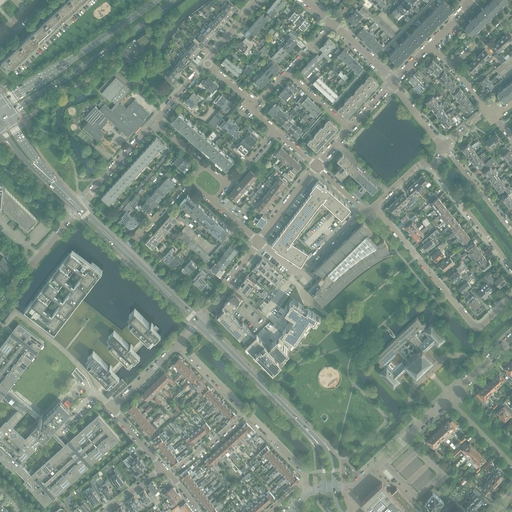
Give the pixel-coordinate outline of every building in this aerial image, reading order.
[(10,68),(81,0),(65,0),(58,8),(57,7),(55,8),(56,9),(55,9),(56,10),(46,19),(45,19),(44,18),(43,20),(44,21),(33,30),(32,30),(31,31),(31,32),(21,42),(21,41),(21,42),(20,41),(18,42),(19,43),(19,44),(9,53),(8,52),(6,54),(7,55),(2,60),(10,68)] [(382,0),(379,0),(376,4),(381,8),(386,3),(382,0)] [(404,0),(401,3),(409,11),(414,7),(415,6),(415,5),(415,4),(419,0),(404,0)] [(433,12),(441,20),(452,9),(444,0),(433,12)] [(472,35),(506,0),(492,0),(465,28),(472,35)] [(277,11),(282,6),(276,1),(271,6),(277,11)] [(239,11),(234,7),(229,2),(227,5),(225,3),(221,7),(231,15),(234,11),(237,13),(239,11)] [(402,13),(407,9),(401,3),(396,8),(402,13)] [(273,16),(277,11),(271,6),(267,11),(273,16)] [(227,19),(231,15),(221,7),(223,9),(220,13),(227,19)] [(367,14),(366,13),(361,8),(358,10),(357,8),(352,13),(359,20),(360,21),(367,14)] [(404,15),(402,13),(396,8),(392,12),(399,20),(404,15)] [(295,10),(294,11),(292,9),(287,16),(288,17),(294,22),(300,15),(295,10)] [(430,31),(441,20),(433,12),(422,22),(430,31)] [(224,23),(227,19),(220,13),(217,17),(224,23)] [(354,25),(359,20),(352,13),(347,18),(354,25)] [(257,19),(263,24),(267,20),(269,21),(271,19),(267,15),(265,17),(262,14),(257,19)] [(299,26),(305,19),(300,15),(294,22),(299,26)] [(376,15),(372,19),(392,38),(395,34),(376,15)] [(220,27),(224,23),(217,17),(213,21),(212,20),(220,27)] [(259,29),(263,24),(257,19),(253,24),(259,29)] [(305,19),(299,26),(304,30),(310,23),(305,19)] [(220,27),(212,20),(209,24),(216,30),(219,27),(220,27)] [(419,42),(430,31),(422,22),(411,34),(419,42)] [(212,35),(216,30),(209,24),(205,28),(212,35)] [(255,34),(259,29),(253,24),(249,29),(255,34)] [(205,28),(204,27),(200,31),(201,33),(202,33),(209,39),(212,35),(205,28)] [(363,38),(368,32),(363,27),(358,33),(363,38)] [(150,29),(136,39),(145,48),(154,34),(150,29)] [(251,39),(255,34),(249,29),(244,34),(245,34),(244,36),(246,37),(246,36),(247,37),(245,39),(252,45),(254,42),(251,39)] [(297,37),(293,34),(290,32),(288,34),(291,37),(287,41),(292,47),(297,42),(295,40),(297,37)] [(367,42),(373,36),(368,32),(363,38),(367,42)] [(205,43),(209,39),(202,33),(201,33),(198,37),(202,40),(200,42),(204,46),(206,44),(205,43)] [(419,42),(411,34),(400,45),(408,53),(419,42)] [(378,41),(375,39),(377,37),(375,35),(373,36),(367,42),(372,47),(378,41)] [(505,46),(510,42),(504,36),(500,40),(505,46)] [(204,46),(200,42),(195,38),(193,40),(194,42),(191,45),(198,52),(202,48),(203,48),(204,46)] [(324,43),(331,49),(335,45),(329,38),(324,43)] [(252,45),(245,39),(242,42),(241,41),(237,46),(241,49),(239,51),(242,54),(243,52),(246,55),(248,53),(247,52),(248,51),(253,46),(252,45)] [(287,41),(286,41),(284,39),(280,44),(282,46),(288,51),(292,47),(287,41)] [(500,51),(505,46),(500,40),(495,44),(500,51)] [(383,43),(382,45),(378,41),(372,47),(377,51),(379,49),(380,50),(385,45),(383,43)] [(326,54),(331,49),(324,43),(320,48),(323,51),(321,54),(326,58),(328,60),(327,62),(328,63),(332,60),(327,56),(326,55),(326,54)] [(195,56),(198,52),(191,45),(187,49),(195,56)] [(397,64),(408,53),(400,45),(389,56),(397,64)] [(132,67),(140,58),(126,46),(119,54),(124,59),(124,60),(125,62),(127,62),(132,67)] [(283,56),(288,51),(282,46),(278,51),(283,56)] [(191,60),(195,56),(187,49),(184,54),(191,60)] [(343,59),(349,54),(344,49),(338,55),(343,59)] [(481,53),(487,59),(491,55),(485,49),(481,53)] [(279,61),(283,56),(278,51),(273,55),(279,61)] [(184,54),(182,53),(178,57),(181,59),(188,64),(191,60),(184,54)] [(482,64),(487,59),(481,53),(476,58),(482,64)] [(321,62),(326,58),(321,54),(319,56),(317,54),(311,61),(316,66),(315,66),(318,68),(321,65),(318,63),(320,61),(321,62)] [(348,64),(354,58),(349,54),(343,59),(348,64)] [(511,63),(511,55),(495,69),(496,71),(499,74),(511,63)] [(227,66),(232,61),(226,57),(222,62),(227,66)] [(353,68),(358,63),(354,58),(348,64),(353,68)] [(478,68),(482,64),(476,58),(472,62),(478,68)] [(185,69),(189,65),(188,64),(181,59),(178,63),(185,69)] [(427,67),(431,71),(437,65),(433,61),(432,62),(430,60),(426,63),(428,65),(427,67)] [(232,71),(237,65),(232,61),(227,66),(232,71)] [(273,63),(271,61),(267,66),(267,67),(267,66),(269,68),(275,73),(279,68),(273,63)] [(315,66),(316,66),(311,61),(306,66),(311,71),(315,66)] [(473,73),(478,68),(472,62),(467,67),(473,73)] [(182,73),(185,69),(178,63),(174,67),(182,73)] [(356,75),(358,73),(363,67),(358,63),(353,68),(355,71),(353,73),(356,75)] [(238,75),(242,70),(237,65),(232,71),(238,75)] [(436,75),(441,71),(442,70),(437,65),(431,71),(435,76),(436,75)] [(252,70),(249,67),(249,66),(248,67),(244,71),(248,75),(253,70),(252,70)] [(275,73),(269,68),(267,66),(267,67),(265,69),(267,70),(264,72),(270,78),(275,73)] [(306,76),(311,71),(306,66),(301,71),(302,71),(301,73),(303,73),(306,76)] [(178,77),(182,73),(174,67),(171,71),(178,77)] [(117,102),(119,103),(131,89),(129,87),(132,84),(116,70),(99,89),(102,92),(111,101),(111,100),(115,104),(117,102)] [(175,82),(178,77),(171,71),(167,75),(166,74),(164,76),(174,84),(175,82)] [(264,72),(264,73),(262,71),(257,76),(259,77),(260,77),(266,83),(270,78),(264,72)] [(442,83),(448,77),(444,72),(443,73),(441,71),(436,75),(438,77),(438,78),(442,83)] [(359,86),(368,95),(379,83),(370,74),(365,79),(366,79),(363,83),(362,82),(359,86)] [(418,82),(419,81),(423,78),(420,76),(417,78),(414,75),(409,80),(415,85),(415,86),(418,82)] [(484,86),(490,81),(486,76),(480,81),(484,86)] [(207,88),(213,81),(208,77),(206,79),(204,79),(199,85),(201,87),(203,84),(207,88)] [(261,88),(266,83),(260,77),(259,77),(255,82),(254,81),(253,82),(256,86),(258,85),(261,88)] [(318,87),(324,81),(324,80),(323,78),(322,79),(319,77),(313,82),(318,87)] [(446,87),(453,81),(448,77),(442,83),(446,87)] [(216,89),(216,88),(219,85),(213,81),(207,88),(212,92),(210,95),(209,95),(205,100),(208,104),(213,98),(211,97),(217,90),(216,89)] [(323,91),(328,86),(324,81),(318,87),(323,91)] [(452,91),(457,86),(457,85),(453,81),(446,87),(451,91),(452,91)] [(488,91),(494,86),(490,81),(484,86),(488,91)] [(424,88),(418,82),(415,86),(415,85),(413,88),(419,93),(422,90),(423,91),(426,88),(425,87),(424,88)] [(511,84),(511,83),(497,93),(504,102),(510,97),(511,98),(511,96),(511,84)] [(288,85),(283,90),(290,95),(293,92),(295,93),(298,89),(296,87),(293,89),(288,85)] [(328,96),(333,90),(328,86),(323,91),(328,96)] [(358,106),(368,95),(359,86),(355,90),(356,91),(352,94),(348,97),(358,106)] [(457,99),(464,93),(460,88),(459,89),(457,86),(452,91),(454,93),(453,94),(457,99)] [(290,95),(283,90),(279,94),(285,100),(290,95)] [(333,90),(328,96),(332,100),(338,95),(333,90)] [(189,97),(196,103),(200,98),(203,100),(205,98),(198,93),(197,95),(194,92),(189,97)] [(461,104),(468,98),(464,93),(457,99),(461,104)] [(221,106),(227,99),(222,94),(221,96),(219,95),(213,101),(215,103),(216,102),(219,104),(218,105),(220,107),(221,106)] [(281,104),(285,100),(279,94),(276,97),(280,101),(280,102),(281,104)] [(306,107),(312,101),(307,96),(305,99),(302,96),(299,99),(297,101),(297,102),(300,105),(302,104),(306,107)] [(430,106),(437,101),(433,96),(429,99),(429,98),(426,100),(427,101),(426,101),(430,106)] [(193,107),(196,103),(189,97),(185,102),(188,105),(187,106),(193,111),(195,110),(193,107)] [(347,117),(358,106),(348,97),(344,102),(345,102),(342,106),(341,105),(338,109),(347,117)] [(470,108),(468,106),(472,103),(468,98),(461,104),(465,109),(466,110),(470,108)] [(227,99),(221,106),(226,110),(225,111),(227,113),(233,106),(231,105),(232,103),(227,99)] [(89,121),(88,121),(89,122),(84,127),(98,140),(103,134),(97,129),(100,126),(101,127),(106,122),(107,122),(105,120),(107,117),(119,128),(117,131),(120,134),(122,131),(128,136),(133,131),(135,133),(145,121),(143,119),(149,113),(134,100),(127,108),(121,103),(120,105),(119,103),(117,102),(115,104),(110,109),(105,104),(104,104),(101,108),(100,110),(99,109),(99,110),(105,115),(103,118),(101,116),(95,122),(97,124),(95,126),(89,121)] [(311,112),(317,105),(312,101),(306,107),(311,112)] [(441,103),(439,105),(437,101),(430,106),(434,111),(442,105),(441,103)] [(444,107),(449,103),(447,101),(444,103),(445,104),(442,105),(434,111),(438,116),(445,111),(443,109),(444,107)] [(273,115),(280,108),(280,107),(278,105),(277,105),(275,103),(273,105),(272,103),(269,107),(269,108),(268,109),(269,110),(268,111),(273,115)] [(322,110),(317,105),(311,112),(309,114),(314,118),(322,110)] [(99,110),(99,109),(96,106),(85,118),(88,121),(89,121),(95,126),(97,124),(95,122),(101,116),(103,118),(105,115),(99,110)] [(273,115),(278,120),(283,114),(285,112),(280,108),(273,115)] [(442,121),(448,116),(445,111),(438,116),(442,121)] [(185,134),(194,125),(180,113),(171,122),(185,134)] [(288,114),(286,116),(283,114),(278,120),(283,124),(288,118),(290,116),(288,114)] [(449,115),(448,116),(442,121),(446,127),(447,126),(450,124),(449,124),(453,121),(449,115)] [(290,116),(288,118),(283,124),(288,128),(293,122),(291,120),(292,118),(290,116)] [(228,129),(234,123),(229,118),(226,121),(225,120),(224,121),(222,118),(217,124),(221,128),(224,126),(228,129)] [(318,131),(327,139),(338,127),(329,118),(318,131)] [(293,133),(298,126),(293,122),(288,128),(293,133)] [(235,137),(238,134),(240,131),(238,129),(239,127),(234,123),(228,129),(233,134),(232,134),(235,137)] [(199,147),(208,137),(194,125),(185,134),(199,147)] [(245,138),(253,145),(258,138),(252,133),(254,130),(249,126),(247,129),(249,130),(247,132),(248,133),(246,135),(247,136),(245,138)] [(300,135),(303,131),(298,126),(293,133),(298,137),(300,135)] [(317,150),(327,139),(318,131),(308,142),(317,150)] [(491,137),(496,143),(502,139),(496,133),(491,137)] [(150,144),(159,152),(167,144),(160,138),(159,139),(157,137),(150,144)] [(212,158),(221,149),(208,137),(199,147),(212,158)] [(477,145),(480,143),(480,142),(477,137),(474,139),(476,142),(471,146),(469,143),(465,146),(465,145),(462,147),(462,148),(466,154),(477,145)] [(492,147),(496,143),(491,137),(486,141),(488,143),(485,146),(490,152),(494,150),(492,147)] [(248,149),(253,145),(245,138),(246,139),(241,143),(248,149)] [(244,154),(248,149),(241,143),(238,148),(235,146),(229,143),(228,145),(228,147),(231,150),(233,148),(239,153),(241,152),(244,154)] [(474,151),(482,144),(480,143),(477,145),(466,154),(470,159),(476,153),(474,151)] [(153,159),(159,152),(150,144),(144,151),(153,159)] [(278,158),(285,150),(281,147),(278,150),(276,149),(272,155),(273,156),(275,154),(278,158)] [(507,160),(511,155),(511,152),(510,149),(509,150),(507,148),(502,152),(504,154),(503,155),(507,160)] [(235,161),(234,160),(221,149),(212,158),(226,170),(235,161)] [(283,161),(289,154),(285,150),(278,158),(283,161)] [(474,164),(484,156),(488,152),(486,150),(478,156),(476,153),(470,159),(474,164)] [(147,165),(153,159),(144,151),(138,157),(147,165)] [(287,165),(293,157),(289,154),(283,161),(287,165)] [(355,176),(360,170),(343,154),(337,159),(343,164),(341,166),(335,173),(342,179),(348,172),(347,171),(349,170),(355,176)] [(178,166),(184,159),(179,155),(176,158),(175,157),(170,162),(172,164),(174,162),(178,166)] [(486,166),(494,160),(492,157),(489,160),(485,163),(483,160),(485,158),(484,156),(474,164),(478,169),(478,168),(479,169),(482,167),(481,166),(484,164),(486,166)] [(141,172),(147,165),(138,157),(132,164),(141,172)] [(291,168),(297,161),(293,157),(287,165),(291,168)] [(187,167),(190,164),(184,159),(178,166),(183,170),(181,172),(183,174),(188,168),(187,167)] [(497,170),(495,168),(493,170),(490,167),(496,163),(494,160),(486,166),(488,168),(487,169),(486,169),(484,171),(483,172),(488,177),(497,170)] [(302,167),(300,166),(301,165),(297,161),(291,168),(291,169),(289,170),(295,175),(302,167)] [(135,179),(141,172),(132,164),(126,171),(135,179)] [(498,177),(496,174),(499,172),(500,171),(498,169),(497,170),(488,177),(492,182),(498,177)] [(247,174),(254,181),(258,176),(251,170),(247,174)] [(373,192),(378,187),(360,170),(355,176),(362,182),(360,184),(359,183),(353,189),(360,195),(367,187),(373,192)] [(128,186),(135,179),(126,171),(119,178),(128,186)] [(164,182),(171,188),(175,183),(172,180),(173,178),(166,172),(164,174),(167,178),(164,182)] [(251,185),(254,181),(247,174),(244,178),(251,185)] [(422,175),(417,180),(424,187),(426,185),(427,187),(431,184),(425,179),(426,178),(423,175),(423,176),(422,175)] [(506,179),(508,177),(507,175),(503,178),(500,180),(498,177),(492,182),(496,187),(506,179)] [(276,181),(283,186),(287,182),(279,176),(276,181)] [(123,192),(128,186),(119,178),(114,184),(123,192)] [(247,189),(251,185),(244,178),(240,182),(247,189)] [(506,187),(504,184),(507,182),(506,182),(508,181),(506,179),(496,187),(500,192),(500,191),(501,192),(503,190),(503,189),(504,189),(506,191),(511,187),(509,185),(506,187)] [(425,189),(424,187),(417,180),(413,184),(419,191),(421,193),(425,189)] [(272,244),(272,245),(276,248),(280,250),(282,252),(281,253),(282,254),(288,257),(288,258),(294,261),(295,262),(300,265),(301,266),(309,253),(308,253),(303,249),(302,249),(296,245),(291,242),(295,237),(296,236),(295,236),(296,236),(299,231),(300,231),(300,230),(304,225),(305,224),(309,219),(309,218),(313,213),(314,212),(318,207),(318,206),(322,201),(325,204),(330,208),(331,209),(336,213),(336,214),(341,218),(342,219),(351,209),(350,208),(345,204),(346,204),(345,203),(340,199),(339,198),(334,194),(334,193),(329,189),(328,188),(326,187),(324,185),(323,186),(318,182),(318,181),(312,189),(310,191),(312,193),(308,198),(307,198),(307,199),(303,204),(302,205),(298,210),(298,211),(294,216),(293,217),(289,222),(289,223),(285,228),(284,228),(284,229),(280,234),(279,236),(272,244)] [(280,191),(283,186),(276,181),(273,185),(280,191)] [(0,204),(1,205),(1,204),(2,204),(2,205),(10,213),(16,218),(12,222),(17,226),(21,223),(27,228),(30,225),(31,225),(33,224),(32,223),(36,218),(20,203),(4,188),(3,188),(3,182),(0,182),(0,204)] [(166,193),(171,188),(164,182),(159,187),(166,193)] [(244,193),(247,189),(240,182),(236,186),(244,193)] [(116,199),(123,192),(114,184),(108,191),(116,199)] [(414,196),(419,191),(413,184),(408,189),(408,190),(410,193),(411,192),(412,193),(410,195),(415,201),(418,199),(414,196)] [(277,195),(280,191),(273,185),(269,189),(277,195)] [(240,197),(244,193),(236,186),(233,191),(240,197)] [(162,197),(166,193),(159,187),(155,192),(162,197)] [(511,195),(510,196),(508,193),(511,190),(511,188),(511,187),(506,191),(508,193),(505,196),(504,195),(502,197),(502,198),(506,203),(511,198),(511,195)] [(274,199),(277,195),(269,189),(266,194),(274,199)] [(110,206),(116,199),(108,191),(102,197),(104,199),(103,200),(110,206)] [(236,201),(240,197),(233,191),(229,195),(236,201)] [(157,202),(162,197),(155,192),(151,196),(157,202)] [(398,198),(405,205),(409,210),(417,203),(415,201),(410,195),(407,197),(406,196),(407,196),(404,193),(404,194),(403,193),(398,198)] [(428,201),(436,195),(434,193),(432,194),(431,195),(430,196),(426,199),(428,201)] [(270,204),(274,199),(266,194),(263,198),(270,204)] [(193,217),(202,207),(188,195),(180,204),(186,209),(185,210),(188,212),(188,211),(193,215),(193,216),(193,217)] [(430,203),(438,197),(436,195),(428,201),(430,203)] [(153,207),(157,202),(151,196),(146,201),(153,207)] [(263,198),(261,197),(258,202),(259,203),(260,202),(267,208),(270,204),(263,198)] [(435,209),(442,203),(438,197),(430,203),(424,208),(425,209),(429,206),(430,207),(431,207),(433,206),(435,209)] [(403,206),(405,205),(398,198),(394,202),(402,211),(405,208),(403,206)] [(148,212),(153,207),(146,201),(143,206),(140,204),(138,206),(144,211),(145,209),(147,211),(148,212)] [(264,212),(267,208),(260,202),(259,203),(256,207),(258,208),(257,209),(260,212),(261,210),(264,212)] [(397,216),(402,211),(394,202),(389,207),(389,208),(391,210),(392,210),(397,216)] [(132,206),(131,205),(129,203),(121,211),(124,214),(120,218),(126,224),(132,217),(128,213),(131,210),(130,208),(132,206)] [(440,215),(447,209),(442,203),(435,209),(427,216),(428,217),(434,212),(435,213),(437,212),(440,215)] [(207,229),(216,219),(202,207),(193,217),(194,217),(195,217),(200,221),(199,222),(201,224),(202,223),(207,227),(206,228),(207,229)] [(444,220),(451,215),(447,209),(440,215),(444,220)] [(188,223),(186,221),(180,215),(177,218),(172,213),(167,219),(174,225),(178,220),(180,222),(181,221),(187,225),(188,224),(189,223),(188,223)] [(259,219),(256,216),(253,220),(262,227),(267,220),(265,219),(267,216),(264,214),(262,216),(262,215),(259,219)] [(132,229),(137,223),(139,225),(142,222),(138,219),(134,215),(132,217),(126,224),(132,229)] [(449,226),(456,220),(451,215),(444,220),(449,226)] [(409,232),(416,226),(414,224),(416,222),(414,220),(417,218),(415,216),(410,220),(404,224),(406,226),(405,227),(409,232)] [(169,230),(174,225),(167,219),(162,224),(169,230)] [(216,235),(222,240),(229,231),(216,219),(207,229),(208,229),(209,229),(214,233),(213,234),(215,236),(216,235)] [(454,232),(461,226),(456,220),(449,226),(454,232)] [(313,289),(309,293),(313,297),(314,296),(322,304),(342,285),(347,281),(350,278),(352,277),(357,272),(362,268),(368,265),(373,261),(379,258),(390,252),(390,251),(386,243),(386,242),(384,238),(377,242),(371,236),(370,234),(373,232),(366,225),(367,225),(364,222),(354,232),(315,269),(318,273),(319,272),(321,275),(319,278),(318,278),(318,277),(317,277),(317,278),(316,278),(316,279),(316,280),(319,282),(313,289)] [(164,235),(169,230),(162,224),(157,229),(164,235)] [(413,236),(420,231),(416,226),(409,232),(413,236)] [(458,238),(465,232),(461,226),(454,232),(445,239),(447,240),(451,237),(451,238),(456,234),(458,238)] [(160,241),(164,235),(157,229),(153,235),(160,241)] [(422,241),(424,244),(422,246),(427,251),(430,248),(431,249),(439,242),(435,239),(436,238),(440,234),(436,229),(431,234),(431,233),(422,241)] [(420,231),(413,236),(417,241),(424,235),(420,231)] [(465,232),(458,238),(463,244),(470,238),(465,232)] [(153,249),(160,241),(153,235),(146,243),(153,249)] [(470,252),(477,247),(476,245),(477,245),(473,240),(466,246),(470,252)] [(443,256),(444,258),(447,256),(442,251),(444,249),(443,249),(448,244),(446,241),(441,245),(441,244),(436,248),(438,250),(431,256),(431,257),(431,258),(432,258),(433,258),(436,262),(443,256)] [(227,250),(235,255),(238,250),(231,245),(227,250)] [(5,256),(9,252),(4,247),(0,251),(5,256)] [(475,258),(482,253),(477,247),(470,252),(475,258)] [(32,300),(25,310),(35,318),(53,332),(55,333),(58,329),(59,328),(60,329),(82,300),(81,299),(95,281),(99,276),(103,271),(100,269),(92,263),(74,249),(72,248),(69,253),(71,254),(42,292),(40,291),(32,300)] [(168,264),(175,257),(171,253),(174,250),(172,248),(162,258),(168,264)] [(231,260),(235,255),(227,250),(224,255),(231,260)] [(479,264),(486,259),(482,253),(475,258),(479,264)] [(174,269),(180,263),(181,264),(184,261),(177,254),(175,257),(168,264),(174,269)] [(227,265),(231,260),(224,255),(220,259),(227,265)] [(7,268),(10,265),(3,257),(0,260),(0,268),(3,272),(5,270),(7,270),(7,268)] [(452,266),(455,264),(450,257),(440,266),(445,271),(451,265),(452,266)] [(262,258),(254,268),(258,272),(266,262),(262,258)] [(224,270),(227,265),(220,259),(216,264),(224,270)] [(486,259),(479,264),(484,270),(492,264),(488,260),(487,260),(486,259)] [(189,275),(196,268),(192,264),(193,262),(191,260),(184,267),(187,270),(185,272),(189,275)] [(266,262),(258,272),(262,275),(263,274),(270,265),(266,262)] [(460,272),(467,267),(463,262),(456,268),(458,270),(450,277),(455,282),(463,276),(460,272)] [(216,264),(213,269),(209,268),(204,264),(202,266),(203,267),(204,267),(209,271),(213,274),(215,271),(220,275),(224,270),(216,264)] [(270,265),(263,274),(267,278),(268,277),(275,269),(270,265)] [(204,277),(209,271),(204,267),(203,267),(201,269),(202,270),(192,280),(198,285),(203,289),(206,285),(205,284),(207,282),(202,277),(203,276),(204,277)] [(275,269),(268,277),(272,280),(279,272),(275,269)] [(501,275),(495,280),(491,275),(492,274),(490,271),(485,276),(492,284),(494,282),(499,287),(504,283),(505,282),(505,281),(506,281),(501,275)] [(272,280),(271,281),(275,285),(283,276),(279,272),(272,280)] [(469,282),(472,278),(474,278),(476,277),(472,273),(462,281),(463,283),(458,287),(463,292),(465,294),(468,291),(466,290),(471,285),(469,282)] [(247,275),(244,280),(252,286),(253,287),(256,282),(247,275)] [(244,280),(241,284),(249,291),(251,292),(254,288),(253,287),(252,286),(244,280)] [(482,287),(489,294),(493,289),(487,282),(482,287)] [(241,284),(237,289),(246,295),(247,296),(251,292),(249,291),(241,284)] [(487,295),(489,294),(482,287),(477,292),(483,298),(484,298),(485,299),(488,296),(487,295)] [(475,309),(480,304),(474,297),(477,294),(471,289),(468,291),(473,296),(467,301),(475,309)] [(224,309),(217,316),(240,339),(242,338),(247,343),(254,336),(243,324),(241,326),(229,314),(242,297),(234,291),(225,302),(223,304),(223,305),(223,306),(222,306),(223,307),(224,309)] [(246,345),(245,346),(248,350),(250,349),(254,353),(253,355),(256,358),(258,357),(262,361),(261,363),(264,366),(266,365),(266,366),(267,365),(266,365),(268,364),(273,369),(274,369),(277,365),(278,365),(278,364),(276,363),(280,359),(281,361),(282,361),(282,360),(285,356),(286,356),(285,355),(286,355),(285,355),(284,353),(287,350),(289,351),(289,352),(290,352),(290,351),(289,351),(284,346),(284,345),(281,342),(283,340),(285,338),(287,336),(288,337),(289,337),(293,340),(293,341),(293,340),(295,341),(299,336),(301,337),(302,337),(301,337),(305,332),(306,332),(304,330),(307,325),(309,327),(310,326),(309,326),(312,321),(314,322),(318,316),(317,315),(317,314),(317,315),(312,312),(313,312),(312,311),(312,312),(308,309),(308,308),(307,308),(306,310),(304,309),(302,308),(303,306),(303,305),(302,305),(298,302),(297,302),(298,302),(297,302),(297,304),(292,301),(285,310),(286,311),(293,316),(286,326),(282,333),(283,333),(282,333),(283,333),(282,333),(283,334),(278,339),(277,339),(277,338),(276,338),(276,339),(273,342),(272,342),(272,343),(272,342),(272,343),(269,346),(268,348),(264,344),(265,343),(257,334),(256,334),(254,336),(246,344),(246,345)] [(133,319),(128,324),(130,326),(143,338),(143,339),(146,342),(147,342),(148,344),(150,346),(155,341),(161,335),(157,331),(153,328),(152,329),(151,328),(154,325),(152,323),(149,326),(148,325),(149,324),(137,311),(135,309),(129,315),(131,317),(133,319)] [(427,366),(434,360),(427,352),(429,350),(428,349),(435,342),(438,346),(446,338),(431,323),(426,328),(424,326),(426,325),(426,324),(426,323),(425,323),(425,322),(424,322),(423,322),(422,322),(422,323),(417,317),(400,333),(396,337),(392,340),(375,357),(380,362),(380,363),(379,364),(379,365),(379,366),(380,366),(381,366),(382,366),(383,365),(384,367),(379,372),(394,387),(402,380),(399,377),(405,370),(406,371),(409,369),(416,377),(423,370),(425,372),(425,373),(426,373),(426,372),(429,369),(430,369),(429,369),(427,366)] [(41,414),(40,416),(11,391),(8,388),(43,343),(19,325),(0,349),(0,457),(14,470),(15,469),(26,481),(25,482),(45,504),(119,438),(99,416),(66,445),(61,439),(52,431),(71,411),(70,410),(60,401),(51,410),(43,419),(42,418),(44,416),(41,414)] [(113,340),(108,345),(110,347),(122,359),(122,360),(123,360),(126,363),(128,365),(130,367),(134,362),(135,362),(140,356),(136,352),(133,349),(133,348),(131,350),(130,349),(133,346),(131,344),(128,347),(128,346),(129,345),(116,332),(114,330),(109,336),(110,338),(113,340)] [(92,361),(87,366),(89,368),(101,380),(102,380),(102,381),(105,384),(107,386),(109,388),(114,383),(120,377),(116,373),(114,372),(112,369),(111,371),(110,370),(112,367),(110,365),(108,368),(107,367),(108,366),(97,355),(95,353),(93,351),(88,357),(90,359),(92,361)] [(178,368),(184,363),(179,358),(173,364),(178,368)] [(181,374),(188,367),(184,363),(178,368),(180,371),(179,373),(180,375),(181,374)] [(186,377),(192,372),(188,367),(181,374),(183,376),(184,375),(186,377)] [(192,372),(186,377),(189,380),(187,381),(190,383),(197,376),(192,372)] [(495,376),(502,384),(506,380),(499,372),(495,376)] [(173,381),(165,373),(160,377),(166,383),(169,380),(171,383),(174,386),(176,384),(173,381)] [(195,387),(201,381),(197,376),(190,383),(192,385),(193,384),(195,387)] [(498,388),(502,384),(495,376),(491,380),(498,388)] [(161,388),(166,383),(160,377),(155,382),(161,388)] [(126,384),(122,379),(109,392),(108,392),(107,393),(107,394),(108,395),(108,394),(109,395),(108,396),(109,397),(110,396),(111,396),(112,395),(111,395),(114,397),(117,394),(127,385),(126,384)] [(493,392),(498,388),(491,380),(486,384),(493,392)] [(198,393),(206,385),(201,381),(195,387),(198,389),(196,391),(198,393)] [(157,392),(161,388),(155,382),(151,386),(159,394),(157,392)] [(489,396),(493,392),(486,384),(482,388),(489,396)] [(204,395),(211,389),(207,385),(198,394),(202,398),(205,396),(204,395)] [(157,395),(159,394),(151,386),(147,390),(152,396),(155,393),(157,395)] [(491,398),(489,396),(482,388),(476,394),(481,400),(484,398),(485,400),(487,397),(490,400),(491,398)] [(172,399),(173,397),(165,389),(164,391),(172,399)] [(185,391),(184,390),(184,391),(183,389),(180,392),(173,399),(175,400),(181,394),(185,391)] [(207,400),(214,393),(211,390),(211,389),(204,395),(205,396),(207,398),(206,399),(207,400)] [(148,401),(152,396),(147,390),(142,395),(148,401)] [(171,399),(172,399),(164,391),(163,391),(168,396),(171,399)] [(212,403),(218,397),(214,393),(207,400),(210,404),(212,403)] [(207,415),(221,401),(218,397),(212,403),(214,406),(213,407),(213,406),(210,409),(205,413),(207,415)] [(219,410),(225,405),(221,401),(207,415),(208,416),(215,410),(217,412),(219,410)] [(501,408),(497,412),(501,416),(510,407),(505,402),(500,406),(501,408)] [(132,414),(138,409),(134,404),(127,409),(132,414)] [(221,415),(228,408),(225,405),(219,410),(222,413),(220,414),(221,415)] [(511,409),(510,407),(501,416),(505,420),(510,415),(511,417),(511,409)] [(227,417),(232,412),(228,408),(221,415),(222,416),(224,415),(226,417),(227,417)] [(136,419),(143,414),(138,409),(132,414),(136,419)] [(232,412),(227,417),(229,419),(228,420),(226,422),(228,423),(236,415),(233,411),(232,412)] [(140,424),(147,419),(143,414),(136,419),(140,424)] [(196,416),(195,417),(199,422),(201,426),(206,432),(207,432),(211,429),(205,422),(203,425),(202,424),(203,424),(201,421),(199,418),(198,419),(196,416)] [(145,430),(151,424),(147,419),(140,424),(145,430)] [(444,424),(451,432),(456,438),(458,436),(452,430),(457,425),(452,420),(450,422),(448,420),(444,424)] [(197,424),(199,427),(200,427),(197,429),(202,435),(206,432),(201,426),(199,422),(197,424)] [(246,422),(242,426),(243,426),(248,432),(250,430),(251,430),(250,430),(253,433),(255,431),(246,422)] [(188,423),(187,424),(193,432),(194,432),(198,438),(202,435),(197,429),(195,431),(194,430),(195,430),(192,428),(188,423)] [(151,424),(145,430),(149,435),(156,429),(151,424)] [(448,438),(453,434),(451,432),(444,424),(439,428),(446,436),(448,438)] [(243,427),(239,430),(252,444),(255,447),(256,445),(254,443),(252,440),(249,437),(247,435),(246,435),(246,434),(248,432),(243,426),(243,427)] [(183,427),(181,429),(185,434),(183,435),(185,439),(190,445),(194,442),(189,436),(187,432),(185,430),(183,427)] [(446,436),(439,428),(435,432),(442,440),(444,442),(445,442),(446,444),(447,443),(445,441),(448,438),(446,436)] [(239,430),(235,433),(240,439),(243,437),(244,437),(243,438),(245,440),(251,446),(252,444),(239,430)] [(164,431),(154,439),(155,441),(154,442),(157,446),(164,441),(166,439),(166,440),(169,437),(171,435),(170,434),(168,436),(164,431)] [(188,431),(187,432),(189,436),(194,442),(198,438),(194,432),(193,433),(191,435),(190,434),(191,434),(188,431)] [(438,444),(442,440),(435,432),(431,436),(438,444)] [(235,433),(231,437),(240,446),(243,442),(240,439),(235,433)] [(434,448),(438,444),(431,436),(427,440),(429,442),(427,443),(432,448),(433,447),(434,448)] [(231,437),(227,440),(235,449),(238,447),(238,448),(240,451),(241,450),(243,453),(245,451),(242,449),(240,446),(231,437)] [(164,441),(157,446),(161,450),(169,443),(171,441),(174,439),(173,438),(168,442),(166,440),(166,439),(164,441)] [(169,443),(161,450),(164,454),(170,449),(173,447),(171,445),(176,441),(174,439),(171,441),(169,443)] [(227,440),(223,444),(224,444),(232,453),(234,451),(233,450),(235,449),(227,440)] [(464,456),(474,447),(469,442),(468,444),(467,443),(466,444),(465,443),(462,446),(463,447),(460,449),(463,452),(461,453),(464,456)] [(224,444),(220,448),(225,453),(228,456),(230,454),(235,460),(237,458),(235,456),(232,453),(224,444)] [(261,458),(270,450),(266,446),(261,451),(263,454),(262,455),(262,454),(260,456),(260,457),(257,460),(258,461),(261,458)] [(170,449),(164,454),(167,458),(175,452),(176,451),(175,449),(173,447),(170,449)] [(175,452),(167,458),(170,462),(176,457),(177,457),(175,454),(176,453),(177,454),(182,450),(180,447),(178,449),(176,451),(175,452)] [(455,457),(461,451),(458,447),(452,454),(455,457)] [(468,460),(478,451),(474,447),(464,456),(468,460)] [(220,448),(216,451),(224,460),(227,463),(230,466),(232,464),(226,458),(228,456),(225,453),(220,448)] [(273,453),(270,450),(261,458),(265,462),(268,459),(273,453)] [(216,451),(212,455),(218,460),(220,458),(221,460),(223,461),(224,460),(216,451)] [(472,465),(482,455),(478,451),(468,460),(466,462),(467,463),(469,461),(472,465)] [(269,466),(277,457),(273,453),(268,459),(270,461),(270,462),(269,462),(267,464),(264,467),(262,469),(263,471),(269,466)] [(137,476),(144,471),(142,468),(145,465),(143,463),(143,462),(140,459),(137,456),(134,459),(130,454),(123,460),(129,466),(131,464),(136,470),(133,472),(137,476)] [(170,462),(173,466),(173,467),(180,462),(183,459),(188,456),(186,454),(184,456),(183,456),(181,457),(179,455),(177,457),(176,457),(170,462)] [(212,455),(208,458),(222,473),(224,471),(221,469),(218,465),(216,463),(215,463),(218,460),(212,455)] [(476,469),(475,470),(477,472),(481,468),(479,466),(486,459),(482,455),(472,465),(476,469)] [(275,467),(281,461),(277,457),(269,466),(263,471),(265,472),(270,467),(273,465),(272,465),(273,464),(275,467)] [(204,461),(210,467),(212,465),(213,465),(212,466),(215,468),(220,474),(222,473),(208,458),(204,461)] [(276,473),(285,465),(281,461),(275,467),(278,469),(277,470),(277,469),(274,472),(274,471),(271,474),(269,476),(270,478),(276,473)] [(489,461),(483,468),(486,470),(492,464),(489,461)] [(283,474),(288,469),(285,465),(276,473),(270,478),(272,480),(274,477),(274,478),(278,475),(280,473),(280,472),(283,474)] [(193,471),(191,469),(192,469),(190,467),(180,475),(183,479),(191,473),(193,471)] [(117,473),(111,477),(114,480),(113,481),(115,485),(116,484),(118,488),(124,483),(118,474),(120,473),(117,468),(114,469),(117,473)] [(283,481),(292,472),(288,469),(283,474),(285,476),(284,477),(282,479),(281,479),(278,481),(278,482),(276,483),(278,485),(283,481)] [(203,473),(202,472),(203,471),(202,470),(201,471),(199,473),(198,474),(186,483),(189,487),(196,483),(194,480),(195,479),(197,477),(198,478),(200,475),(203,473)] [(492,476),(499,481),(501,480),(503,478),(503,477),(504,476),(500,473),(500,472),(498,470),(497,471),(492,476)] [(290,481),(295,476),(292,472),(283,481),(278,485),(279,487),(285,482),(287,484),(290,481)] [(186,483),(198,474),(196,473),(194,474),(193,475),(191,473),(183,479),(186,483)] [(492,476),(492,475),(491,475),(487,479),(488,480),(489,480),(496,486),(497,484),(497,485),(499,482),(499,481),(492,476)] [(296,476),(295,476),(290,481),(292,484),(291,484),(289,486),(286,488),(287,489),(284,491),(286,492),(299,479),(296,476)] [(89,481),(96,490),(99,488),(93,478),(89,481)] [(205,482),(207,480),(206,478),(201,482),(198,484),(199,485),(198,485),(196,483),(189,487),(193,491),(202,484),(205,482)] [(103,484),(100,487),(104,493),(103,493),(105,496),(107,496),(108,495),(110,495),(112,493),(112,492),(108,485),(111,483),(109,480),(103,484)] [(496,486),(489,480),(488,480),(486,483),(485,485),(485,484),(484,484),(492,491),(493,489),(494,489),(496,487),(495,486),(496,486)] [(152,481),(146,485),(148,488),(151,491),(148,494),(156,505),(160,502),(155,495),(160,492),(152,481)] [(418,511),(419,511),(420,511),(396,487),(396,488),(397,488),(392,493),(389,490),(382,482),(360,502),(368,510),(369,511),(395,511),(397,510),(399,511),(404,507),(408,511),(418,511),(419,511),(418,511)] [(204,486),(202,484),(193,491),(196,496),(205,489),(203,486),(204,486)] [(492,491),(484,484),(482,487),(480,485),(479,487),(480,489),(488,495),(490,493),(490,494),(492,491)] [(94,505),(100,501),(93,492),(96,490),(92,485),(90,487),(92,490),(86,494),(88,498),(87,498),(90,502),(91,501),(94,505)] [(199,500),(208,492),(212,490),(214,488),(212,486),(207,490),(206,491),(205,489),(196,496),(199,500)] [(165,490),(161,493),(162,495),(165,493),(169,498),(177,492),(173,487),(167,492),(165,490)] [(262,491),(261,490),(259,487),(257,489),(261,494),(263,497),(264,496),(264,497),(262,499),(267,505),(270,502),(271,502),(271,501),(262,491)] [(479,505),(480,504),(480,505),(483,502),(482,502),(484,500),(481,498),(482,498),(480,496),(479,496),(481,493),(475,488),(473,490),(474,491),(470,496),(475,501),(476,501),(477,502),(479,505)] [(152,501),(144,490),(139,493),(145,501),(143,502),(146,506),(152,501)] [(268,490),(266,492),(265,491),(264,491),(263,490),(262,491),(271,501),(275,498),(268,490)] [(177,492),(169,498),(173,504),(170,505),(172,508),(176,504),(175,502),(181,497),(177,492)] [(202,504),(208,499),(206,496),(207,496),(210,494),(208,492),(199,500),(202,504)] [(259,500),(257,498),(252,492),(251,494),(253,496),(255,499),(263,508),(267,505),(262,499),(259,501),(259,500)] [(434,493),(433,494),(428,499),(425,503),(435,511),(444,502),(434,493)] [(475,501),(470,496),(467,493),(466,495),(468,496),(469,497),(469,498),(470,500),(468,502),(471,505),(471,506),(472,506),(472,507),(473,507),(475,509),(476,509),(479,506),(478,506),(479,505),(477,502),(476,502),(475,501)] [(452,501),(456,505),(458,503),(454,499),(454,498),(450,494),(447,497),(452,501)] [(68,501),(72,498),(69,495),(64,499),(65,501),(64,501),(68,505),(70,503),(68,501)] [(142,507),(134,496),(130,499),(138,510),(142,507)] [(205,508),(212,503),(210,500),(213,498),(211,496),(208,499),(202,504),(205,508)] [(223,504),(225,502),(228,500),(226,498),(223,500),(208,511),(217,511),(225,506),(223,504)] [(471,505),(468,502),(467,502),(463,498),(462,499),(467,504),(465,506),(463,505),(462,506),(464,507),(463,507),(468,511),(469,511),(470,511),(473,511),(475,511),(474,510),(475,509),(473,507),(472,507),(472,506),(471,506),(471,505)] [(132,511),(135,511),(138,510),(130,499),(125,502),(132,511)] [(208,511),(223,500),(222,499),(219,501),(220,501),(217,503),(215,500),(212,503),(205,508),(208,511)] [(259,511),(263,508),(255,499),(253,501),(255,503),(256,503),(256,504),(254,506),(259,511)] [(80,506),(85,511),(88,511),(91,510),(82,500),(79,503),(81,505),(80,506)] [(71,508),(68,505),(64,501),(63,502),(70,509),(71,508)] [(190,511),(192,510),(186,502),(185,504),(183,501),(172,510),(172,511),(175,511),(175,510),(180,506),(184,511),(190,511)] [(258,511),(259,511),(254,506),(251,502),(247,506),(252,511),(258,511)]
